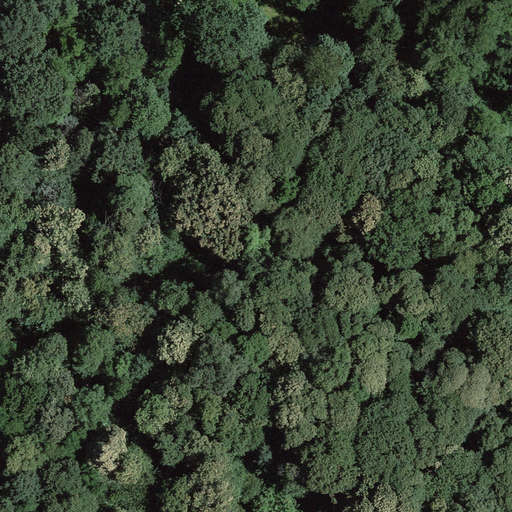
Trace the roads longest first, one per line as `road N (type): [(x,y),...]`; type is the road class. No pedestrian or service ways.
road 1 (residential): [(511,267),(0,283)]
road 2 (unclassified): [(0,314),(219,511)]
